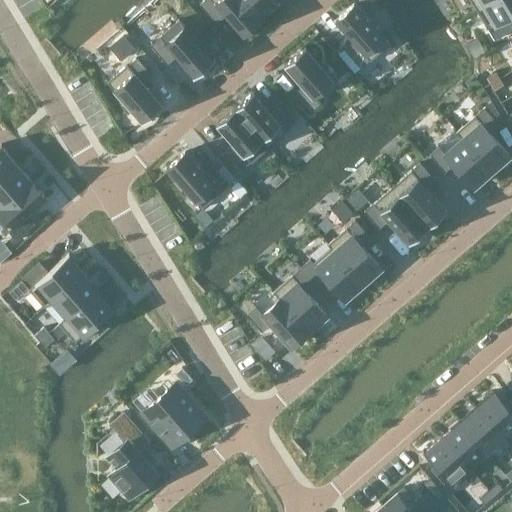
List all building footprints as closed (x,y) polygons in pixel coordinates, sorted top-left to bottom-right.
[(203,0),(198,4),(215,23),(224,15),(241,34),(259,19),(242,0),(203,0)] [(242,0),(259,19),(277,3),(274,0),(242,0)] [(469,0),(475,8),(488,0),(469,0)] [(511,0),(488,0),(475,8),(493,39),(511,27),(511,26),(506,17),(511,13),(511,0)] [(353,3),(334,20),(352,40),(343,48),(359,67),(368,59),(369,60),(389,43),(353,3)] [(159,36),(149,45),(166,64),(175,56),(192,75),(191,76),(192,77),(214,58),(213,58),(212,58),(184,26),(165,43),(159,36)] [(304,46),(282,64),(283,65),(284,65),(301,84),(292,92),(309,111),(319,103),(313,96),(332,80),(304,48),(305,47),(304,46)] [(126,64),(106,81),(141,120),(140,121),(140,122),(162,103),(161,102),(160,103),(143,84),(152,76),(136,57),(127,65),(126,64)] [(495,70),(484,77),(488,84),(499,77),(495,70)] [(499,77),(488,84),(492,90),(503,84),(499,77)] [(252,91),(233,107),(268,146),(286,131),(285,130),(294,122),(277,103),(268,111),(252,93),(253,92),(252,91)] [(483,106),(456,130),(490,169),(508,153),(489,132),(498,124),(483,106)] [(233,107),(215,124),(215,125),(216,124),(232,142),(223,150),(240,169),(249,161),(250,162),(268,146),(233,107)] [(438,146),(429,154),(444,171),(453,163),(472,185),(490,169),(456,130),(455,131),(453,129),(436,144),(438,146)] [(0,143),(0,142),(0,174),(15,162),(0,144),(1,144),(0,143)] [(184,150),(165,167),(200,208),(220,191),(219,190),(228,182),(212,163),(202,171),(184,150)] [(419,161),(391,186),(427,226),(445,210),(425,186),(434,178),(419,161)] [(15,162),(0,174),(0,205),(30,179),(23,171),(15,162)] [(30,179),(0,205),(0,223),(6,231),(7,231),(15,240),(34,223),(26,214),(46,197),(30,179)] [(237,181),(229,187),(238,198),(246,191),(237,181)] [(391,186),(363,210),(378,227),(387,219),(407,243),(426,226),(427,226),(391,186)] [(354,219),(327,242),(361,282),(379,266),(360,244),(369,236),(354,219)] [(309,258),(300,266),(315,283),(324,275),(343,297),(361,282),(327,242),(326,243),(329,247),(313,262),(309,258)] [(39,261),(20,278),(28,287),(28,288),(36,297),(43,306),(82,271),(67,255),(68,254),(68,253),(47,271),(39,261)] [(291,274),(273,290),(307,329),(325,313),(306,291),(315,283),(300,266),(291,274)] [(82,271),(43,306),(44,306),(51,300),(65,316),(58,322),(58,323),(97,288),(90,281),(82,271)] [(97,288),(58,323),(74,341),(113,307),(97,288)] [(255,305),(246,313),(261,331),(270,323),(289,345),(307,329),(273,290),(272,291),(278,298),(261,312),(255,305)] [(42,326),(33,334),(39,340),(48,332),(42,326)] [(48,332),(39,340),(44,346),(53,338),(48,332)] [(175,381),(141,411),(171,446),(205,416),(175,381)] [(511,412),(492,390),(475,405),(502,436),(511,427),(511,412)] [(475,405),(458,420),(485,451),(502,436),(475,405)] [(125,439),(107,455),(117,466),(109,473),(127,495),(141,483),(140,483),(155,471),(149,464),(154,460),(139,443),(146,437),(123,411),(110,422),(125,439)] [(458,420),(440,435),(468,466),(485,451),(458,420)] [(422,449),(421,450),(453,487),(454,486),(453,485),(471,470),(468,466),(440,435),(423,450),(422,449)] [(430,477),(424,482),(432,491),(438,486),(430,477)] [(498,481),(489,489),(494,495),(503,487),(498,481)] [(403,486),(372,511),(408,511),(411,510),(418,503),(403,486)] [(438,486),(432,491),(440,500),(446,495),(438,486)] [(489,489),(480,497),(485,503),(494,495),(489,489)]
